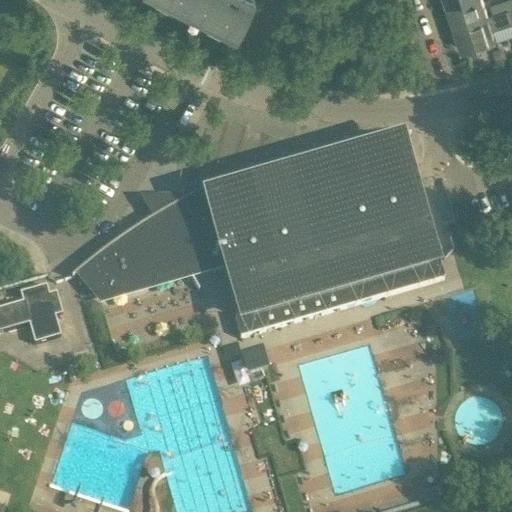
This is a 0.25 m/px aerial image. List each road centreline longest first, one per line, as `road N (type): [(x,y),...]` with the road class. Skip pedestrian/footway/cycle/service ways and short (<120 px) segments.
road 1 (unclassified): [(242,90),(303,106),(434,105)]
road 2 (unclassified): [(71,5),(242,90)]
